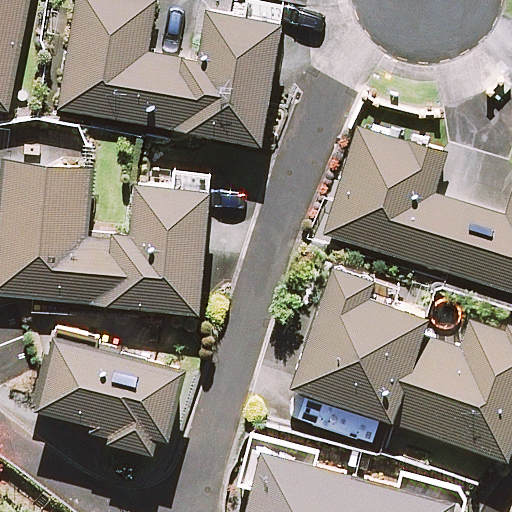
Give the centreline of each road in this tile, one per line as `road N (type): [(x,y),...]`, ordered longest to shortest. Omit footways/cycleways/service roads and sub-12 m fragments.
road 1 (residential): [(174,511),(334,63),(407,0)]
road 2 (residential): [(115,511),(45,473),(0,430)]
